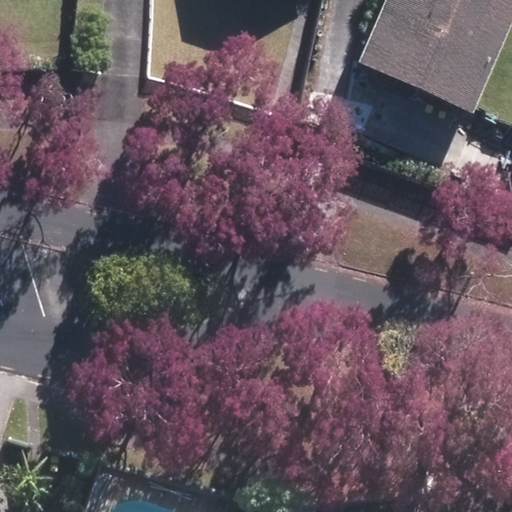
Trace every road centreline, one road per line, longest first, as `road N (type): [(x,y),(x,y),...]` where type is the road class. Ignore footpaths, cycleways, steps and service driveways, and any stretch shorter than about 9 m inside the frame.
road 1 (residential): [(0,211),(144,240),(364,324)]
road 2 (residential): [(364,324),(225,336),(0,334)]
road 3 (residential): [(364,324),(511,354)]
